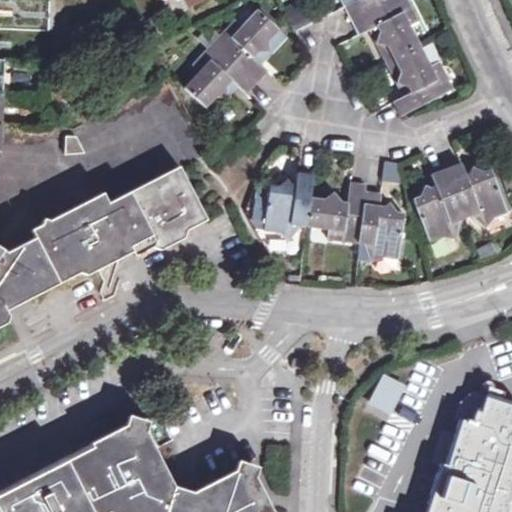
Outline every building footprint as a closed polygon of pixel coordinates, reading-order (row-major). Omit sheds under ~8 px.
[(418,23),(405,0),(352,0),(344,4),(358,34),(377,25),(381,35),(377,43),(389,47),(401,74),(397,81),(408,87),(411,92),(394,102),(400,114),(451,90),(437,63),(430,66),(410,27),(418,23)] [(248,92),(269,70),(259,61),(254,57),(259,52),(269,50),(269,41),(280,28),(259,10),(246,25),(240,20),(198,65),(204,72),(190,88),(210,106),(216,98),(227,96),(227,86),(233,80),(248,92)] [(284,32),(280,28),(269,41),(269,50),(284,32)] [(269,50),(259,52),(254,57),(259,61),(269,50)] [(72,134),(61,134),(61,153),(82,153),(72,134)] [(383,161),(380,180),(394,182),(397,163),(383,161)] [(0,322),(3,321),(5,318),(6,314),(5,312),(2,305),(0,300),(0,292),(21,282),(27,294),(75,270),(82,274),(108,261),(108,253),(117,249),(128,244),(134,255),(154,246),(162,250),(184,239),(183,230),(205,219),(179,165),(106,200),(100,190),(90,195),(47,215),(38,212),(36,221),(28,225),(30,231),(1,245),(0,244),(0,322)] [(487,225),(493,217),(507,212),(490,170),(483,173),(476,167),(474,173),(466,176),(462,166),(432,178),(436,188),(430,190),(425,188),(422,198),(414,201),(432,241),(446,236),(454,239),(459,222),(473,216),(487,225)] [(330,237),(358,243),(366,245),(376,261),(384,256),(397,260),(406,214),(397,213),(391,202),(387,205),(382,204),(383,195),(368,191),(368,188),(351,184),(346,205),(341,205),(336,197),(327,203),(312,200),(317,177),(301,175),(299,188),(291,187),(287,181),(278,188),(275,188),(267,230),(283,233),(290,243),(302,226),(331,232),(330,237)] [(0,292),(0,300),(2,305),(27,294),(21,282),(0,292)] [(509,511),(511,510),(511,508),(510,500),(511,498),(511,403),(491,397),(490,400),(484,397),(465,405),(459,419),(464,421),(459,436),(447,433),(437,463),(443,465),(431,503),(432,504),(429,511),(509,511)] [(0,511),(105,511),(111,509),(118,511),(272,511),(273,511),(251,466),(191,493),(170,488),(137,424),(88,445),(91,452),(0,494),(0,511)]
